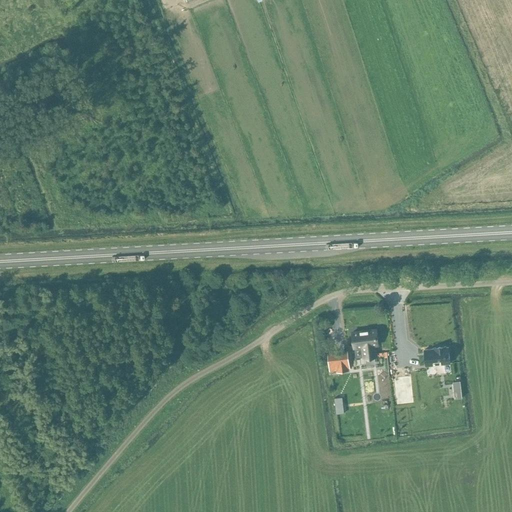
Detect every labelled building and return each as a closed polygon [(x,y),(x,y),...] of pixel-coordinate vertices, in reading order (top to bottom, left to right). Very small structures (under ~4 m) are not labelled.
[(377,329),(353,332),(354,348),(363,347),(364,357),(377,356),(376,346),(379,345),(377,329)] [(434,349),(425,350),(426,366),(450,363),(448,347),(446,348),(446,347),(434,348),(434,349)] [(336,370),(336,372),(348,371),(348,368),(349,368),(347,353),(329,355),(330,370),(336,370)] [(460,381),(453,382),(454,391),(461,390),(460,381)] [(465,400),(443,403),(450,461),(473,458),(465,400)]
